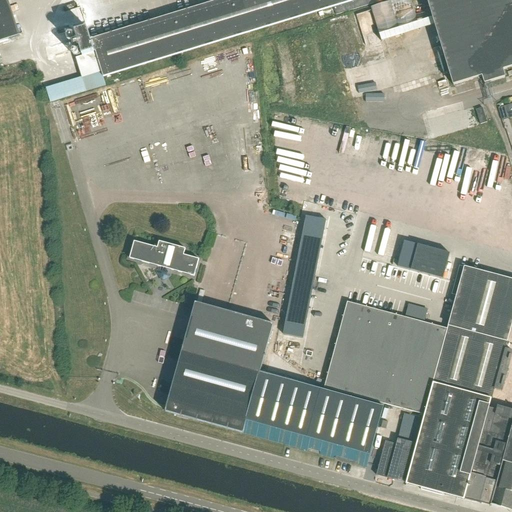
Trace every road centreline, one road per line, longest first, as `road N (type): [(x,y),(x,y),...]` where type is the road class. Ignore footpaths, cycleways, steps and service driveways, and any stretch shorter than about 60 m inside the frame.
road 1 (unclassified): [(65,406),(463,511)]
road 2 (tertiary): [(222,511),(0,451)]
